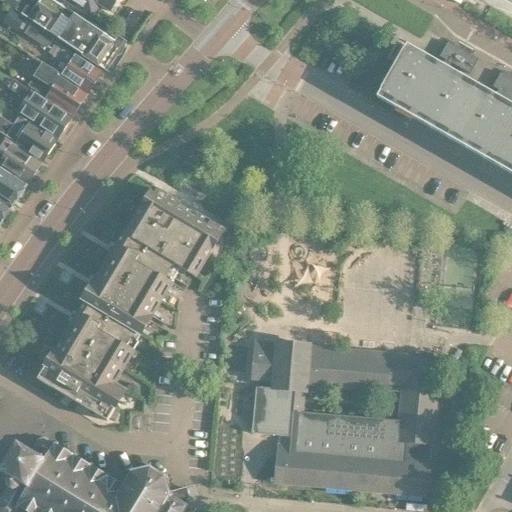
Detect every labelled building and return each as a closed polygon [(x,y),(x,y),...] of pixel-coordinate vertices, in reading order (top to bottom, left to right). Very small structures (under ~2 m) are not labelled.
[(2,0),(2,2),(13,9),(18,0),(2,0)] [(98,68),(102,71),(122,41),(116,37),(113,42),(49,0),(38,0),(31,11),(25,7),(19,16),(80,57),(80,58),(97,69),(98,68)] [(99,7),(109,14),(117,0),(57,0),(58,0),(90,20),(99,7)] [(10,10),(1,23),(15,32),(23,19),(10,10)] [(28,23),(22,33),(46,49),(53,39),(28,23)] [(439,58),(468,75),(475,62),(474,62),(475,60),(470,58),(473,54),(455,43),(452,48),(448,45),(447,47),(446,46),(439,58)] [(381,50),(370,44),(362,58),(373,65),(381,50)] [(511,106),(496,97),(495,98),(494,97),(495,96),(462,78),(460,77),(458,80),(445,73),(447,70),(441,67),(440,66),(441,66),(435,62),(432,67),(429,65),(412,55),(411,56),(405,52),(395,47),(387,61),(389,62),(390,60),(396,63),(379,93),(380,94),(397,104),(414,114),(415,114),(432,124),(433,124),(450,134),(468,144),(468,145),(485,154),(486,155),(503,164),(504,165),(511,169),(511,106)] [(74,57),(62,49),(49,69),(86,94),(100,74),(74,57)] [(85,97),(39,67),(32,79),(52,91),(48,96),(30,84),(28,88),(46,100),(45,101),(71,118),(85,97)] [(496,97),(511,106),(511,81),(505,78),(501,75),(500,77),(499,76),(492,88),(499,92),(496,97)] [(24,102),(16,113),(56,140),(69,121),(12,82),(7,91),(24,102)] [(0,118),(0,134),(41,162),(54,143),(29,126),(21,137),(11,130),(13,127),(0,118)] [(0,167),(25,185),(39,165),(3,141),(0,145),(0,156),(2,157),(0,159),(0,167)] [(0,197),(12,206),(24,188),(0,171),(0,197)] [(151,189),(123,235),(178,269),(192,278),(220,231),(151,189)] [(0,224),(11,209),(0,201),(0,224)] [(178,269),(123,235),(120,233),(106,256),(108,257),(101,267),(158,302),(178,269)] [(79,300),(82,302),(138,336),(158,302),(101,267),(94,279),(92,278),(79,300)] [(129,351),(138,336),(82,302),(76,313),(74,312),(68,323),(69,324),(63,334),(120,368),(130,351),(129,351)] [(110,384),(120,368),(63,334),(53,350),(52,350),(34,379),(104,421),(122,391),(110,384)] [(435,397),(429,397),(431,380),(437,369),(410,353),(407,357),(307,348),(307,347),(275,344),(275,346),(254,344),(251,381),(272,383),(271,391),(253,389),(249,435),(278,438),(278,447),(276,446),(273,484),(424,497),(428,461),(410,459),(411,446),(432,448),(435,417),(435,397)] [(35,455),(33,457),(16,447),(0,473),(0,475),(9,480),(6,485),(6,489),(0,499),(0,511),(204,511),(187,502),(185,491),(168,494),(164,481),(166,478),(165,476),(162,478),(149,471),(150,466),(148,467),(146,471),(132,472),(131,469),(130,469),(129,470),(130,475),(123,487),(107,479),(109,476),(107,474),(105,477),(90,468),(92,464),(90,463),(88,467),(73,457),(75,454),(73,453),(71,457),(68,454),(70,450),(61,445),(59,449),(55,447),(57,444),(55,443),(53,445),(44,441),(36,442),(33,448),(35,455)]
